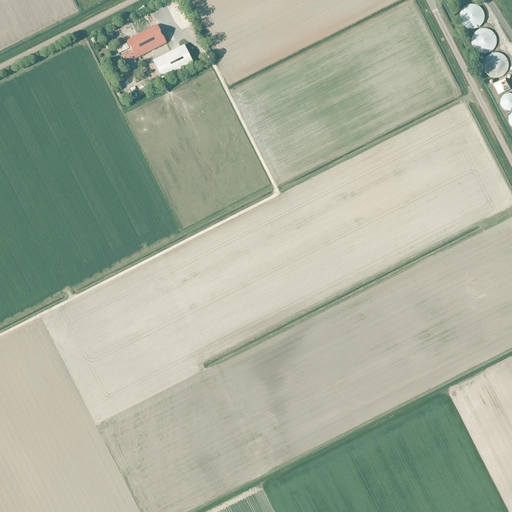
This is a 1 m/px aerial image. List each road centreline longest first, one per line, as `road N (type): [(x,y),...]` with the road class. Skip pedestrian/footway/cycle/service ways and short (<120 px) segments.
road 1 (tertiary): [(511,161),(429,0)]
road 2 (unclassified): [(0,66),(133,0)]
